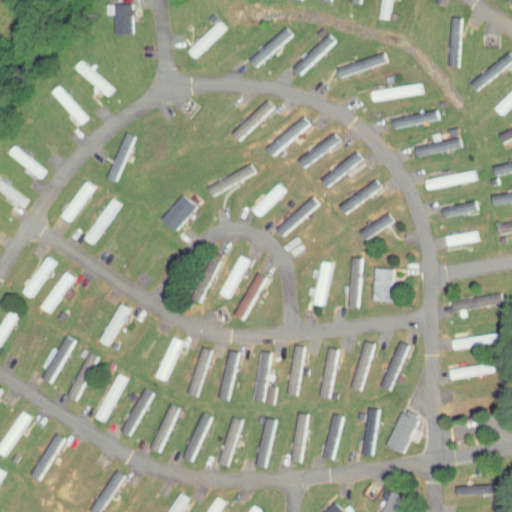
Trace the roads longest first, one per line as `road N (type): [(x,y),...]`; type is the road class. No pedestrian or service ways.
road 1 (residential): [(0,271),(86,149),(167,88),(283,91),(337,114),(379,147),(414,200),(431,279),(431,392)]
road 2 (residential): [(511,449),(301,482),(191,481),(126,458),(0,374)]
road 3 (residential): [(28,223),(157,310),(217,337),(429,320)]
road 4 (residential): [(157,310),(192,249),(207,236),(243,232),(270,244),(283,263),(290,336)]
road 5 (residential): [(431,392),(434,511)]
